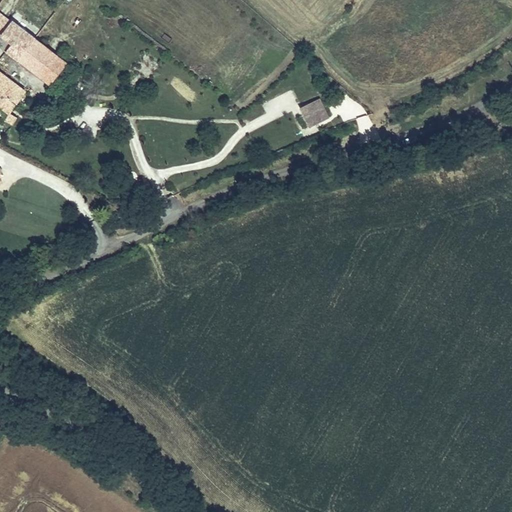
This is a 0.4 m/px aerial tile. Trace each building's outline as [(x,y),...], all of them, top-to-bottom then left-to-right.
[(7,51),(18,59),(35,38),(12,21),(1,35),(12,44),(7,51)] [(1,35),(0,37),(0,45),(7,51),(12,44),(1,35)] [(35,38),(18,59),(51,85),(68,64),(67,63),(60,58),(35,38)] [(72,57),(65,51),(60,58),(67,63),(72,57)] [(25,92),(0,72),(0,106),(1,106),(4,102),(13,109),(25,92)] [(299,108),(308,129),(329,119),(320,99),(299,108)] [(10,113),(13,109),(4,102),(1,106),(10,113)] [(10,113),(6,120),(13,124),(17,117),(10,113)]
